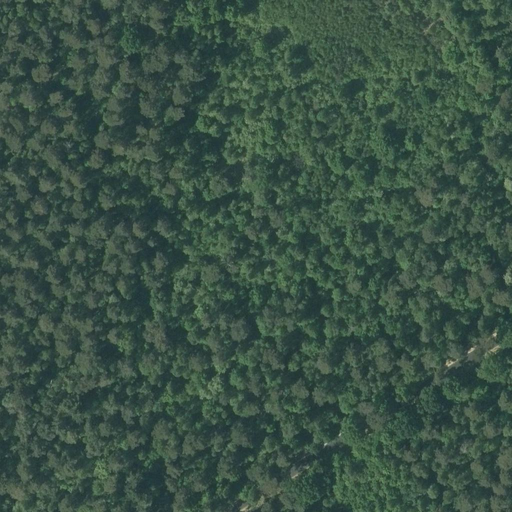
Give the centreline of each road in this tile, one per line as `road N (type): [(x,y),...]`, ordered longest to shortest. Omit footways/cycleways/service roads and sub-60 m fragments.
road 1 (track): [(511,331),(232,511)]
road 2 (track): [(163,0),(0,105)]
